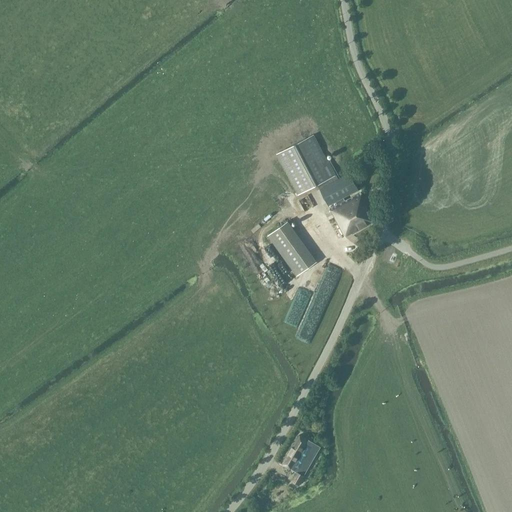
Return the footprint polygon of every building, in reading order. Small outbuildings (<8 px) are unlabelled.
[(328,161),(315,134),(278,154),(299,195),(318,185),(328,206),(358,190),(350,174),(339,180),(330,161),(328,161)] [(344,197),(328,206),(344,236),(352,233),(353,234),(376,222),(360,192),(345,200),(344,197)] [(287,221),(267,236),(297,276),(317,262),(287,221)] [(320,292),(317,302),(312,301),(307,314),(320,318),(328,294),(320,292)] [(304,317),(304,325),(316,325),(316,317),(304,317)] [(300,435),(282,465),(291,470),(291,469),(297,472),(299,469),(301,464),(302,465),(306,457),(309,458),(317,445),(300,435)] [(297,472),(292,481),(299,485),(304,476),(297,472)]
